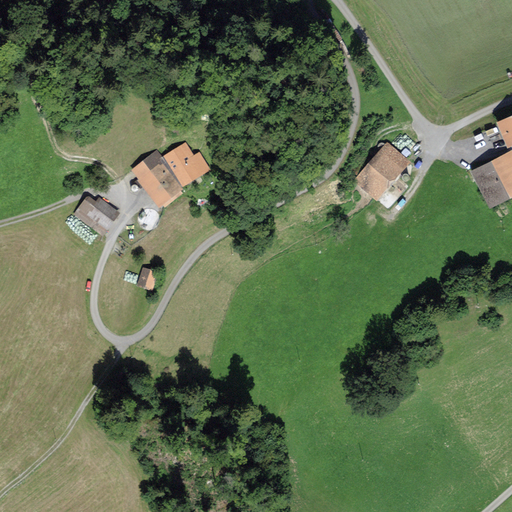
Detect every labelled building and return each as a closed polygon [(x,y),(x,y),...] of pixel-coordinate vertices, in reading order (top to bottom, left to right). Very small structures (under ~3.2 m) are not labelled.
[(507,144),(511,142),(511,120),(499,126),(507,144)] [(164,159),(163,159),(159,157),(166,167),(168,166),(179,184),(206,167),(199,157),(191,162),(186,155),(188,154),(183,146),(164,159)] [(374,197),(406,161),(389,146),(357,183),(374,197)] [(488,201),(511,188),(511,155),(510,153),(476,170),(481,178),(477,180),(488,201)] [(165,206),(181,193),(174,184),(163,169),(166,167),(159,157),(157,155),(135,169),(162,203),(162,202),(165,206)] [(102,234),(118,213),(101,200),(97,205),(88,198),(76,214),(102,234)] [(139,285),(151,289),(156,273),(144,270),(139,285)]
